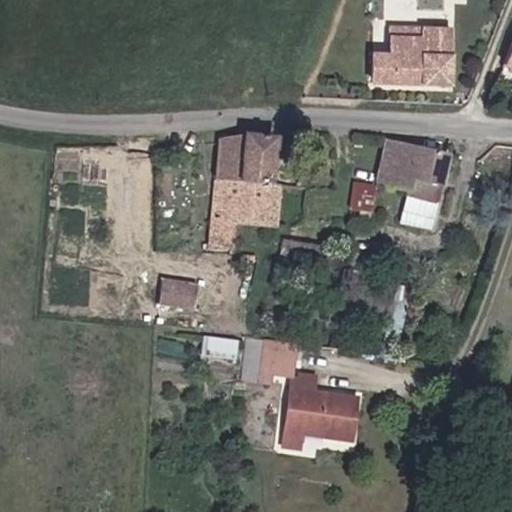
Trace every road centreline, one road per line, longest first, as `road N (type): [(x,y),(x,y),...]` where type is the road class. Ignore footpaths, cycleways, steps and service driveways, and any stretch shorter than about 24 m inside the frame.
road 1 (unclassified): [(0,118),(511,129)]
road 2 (track): [(459,125),(511,2)]
